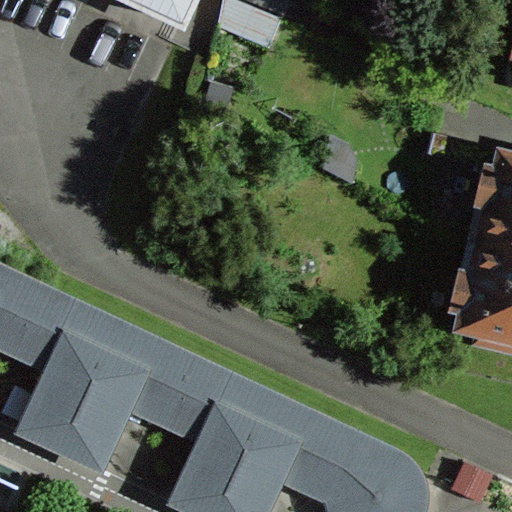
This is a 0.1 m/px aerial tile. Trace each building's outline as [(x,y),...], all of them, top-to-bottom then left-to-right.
[(148,0),(194,21),(202,0),(148,0)] [(283,17),(242,0),(223,0),(222,26),(272,46),(283,17)] [(265,0),(291,11),(295,0),(265,0)] [(416,95),(405,122),(445,138),(455,112),(416,95)] [(486,203),(479,235),(511,244),(511,150),(501,147),(496,164),(484,162),(474,200),(486,203)] [(511,244),(479,235),(472,233),(467,243),(476,246),(469,271),(457,269),(448,304),(460,309),(457,322),(506,334),(511,311),(511,244)] [(0,343),(51,367),(23,427),(99,463),(127,403),(203,439),(175,498),(203,511),(261,511),(279,475),(328,498),(329,511),(415,511),(418,504),(416,487),(411,474),(398,461),(0,269),(0,343)]
